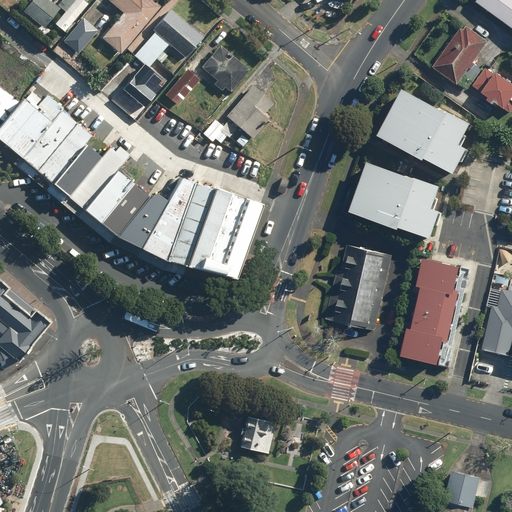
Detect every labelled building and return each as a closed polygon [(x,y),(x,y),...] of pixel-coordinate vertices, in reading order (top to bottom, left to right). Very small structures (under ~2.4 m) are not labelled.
[(59,10),(54,6),(47,0),(31,0),(22,10),(43,28),(50,20),(59,10)] [(50,20),(64,32),(87,6),(80,0),(59,0),(54,6),(59,10),(50,20)] [(161,8),(151,0),(107,0),(122,13),(99,38),(118,55),(161,8)] [(511,0),(477,0),(477,1),(511,26),(511,0)] [(155,59),(160,64),(167,57),(161,52),(168,45),(184,60),(203,39),(170,9),(151,30),(153,32),(133,55),(143,64),(147,68),(155,59)] [(98,31),(83,18),(65,39),(81,52),(98,31)] [(433,66),(457,84),(489,41),(465,23),(433,66)] [(220,45),(200,67),(212,78),(208,82),(220,92),(224,88),(230,93),(250,71),(220,45)] [(151,87),(153,85),(148,80),(153,74),(147,68),(143,64),(120,89),(142,109),(157,93),(151,87)] [(174,76),(162,65),(155,73),(167,84),(174,76)] [(511,84),(487,66),(473,85),(508,112),(511,106),(511,84)] [(199,81),(186,69),(164,95),(177,106),(199,81)] [(252,81),(223,111),(248,136),(266,117),(262,113),(273,101),(252,81)] [(0,107),(9,115),(19,102),(0,85),(0,107)] [(403,90),(378,137),(454,178),(467,153),(459,149),(471,126),(403,90)] [(0,127),(0,139),(23,158),(62,111),(65,108),(48,95),(43,101),(33,92),(26,100),(24,98),(0,127)] [(62,111),(23,158),(38,170),(77,123),(62,111)] [(93,113),(84,123),(94,132),(104,122),(93,113)] [(94,137),(77,123),(38,170),(54,184),(87,145),(94,137)] [(70,196),(103,157),(87,145),(54,184),(70,196)] [(103,157),(70,196),(86,209),(118,170),(131,155),(120,146),(115,152),(111,148),(103,157)] [(439,188),(366,161),(346,215),(430,246),(442,213),(431,209),(439,188)] [(118,170),(86,209),(102,224),(135,184),(118,170)] [(143,249),(168,262),(196,184),(181,177),(168,200),(143,249)] [(135,184),(102,224),(118,237),(151,197),(135,184)] [(168,262),(190,267),(216,190),(196,184),(168,262)] [(265,205),(216,190),(190,267),(239,279),(265,205)] [(151,197),(118,237),(143,249),(168,200),(156,191),(151,197)] [(330,320),(374,330),(392,254),(347,244),(330,320)] [(411,331),(403,359),(444,370),(469,272),(424,260),(418,286),(425,288),(414,332),(411,331)] [(0,370),(20,362),(52,323),(0,280),(0,370)] [(511,286),(505,285),(500,308),(493,306),(483,350),(511,357),(511,356),(511,286)] [(238,447),(267,452),(273,422),(244,416),(238,447)] [(472,511),(481,476),(452,469),(442,511),(472,511)]
